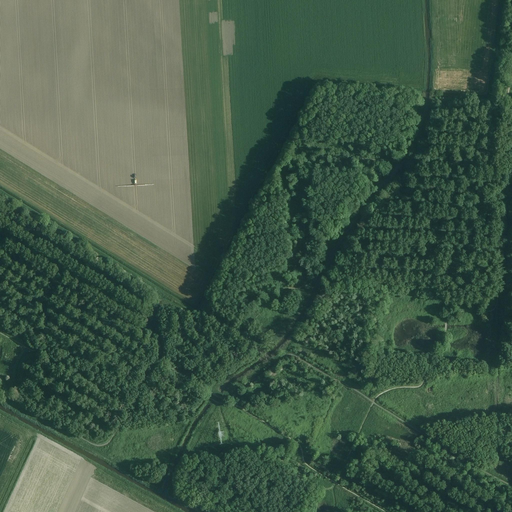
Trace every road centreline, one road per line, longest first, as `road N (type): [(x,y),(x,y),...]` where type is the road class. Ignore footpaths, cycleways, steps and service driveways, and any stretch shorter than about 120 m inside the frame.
road 1 (unknown): [(209,511),(172,492),(193,438),(217,402),(290,336),(350,229),(407,163),(431,93),(493,101),(511,89)]
road 2 (track): [(389,160),(390,149),(359,109),(319,134),(307,128),(306,151),(259,207),(273,263),(259,286),(238,293),(228,308),(237,324)]
